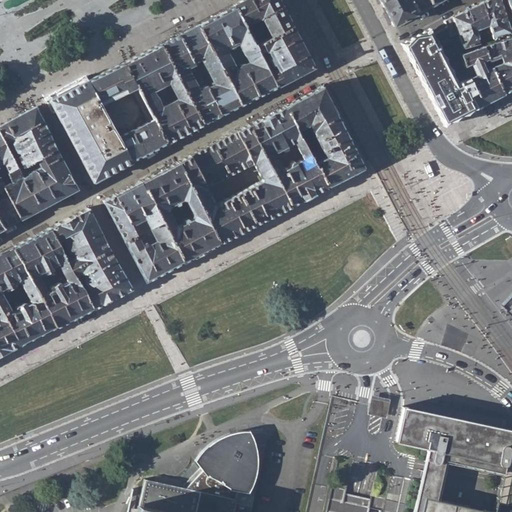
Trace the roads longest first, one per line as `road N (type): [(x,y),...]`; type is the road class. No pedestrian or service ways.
road 1 (secondary): [(0,462),(235,375)]
road 2 (secondary): [(496,201),(415,250),(348,318)]
road 3 (residential): [(360,0),(428,131),(452,156)]
road 4 (secondary): [(383,326),(396,291),(427,264),(509,221)]
road 5 (secondary): [(386,346),(464,363),(511,398)]
